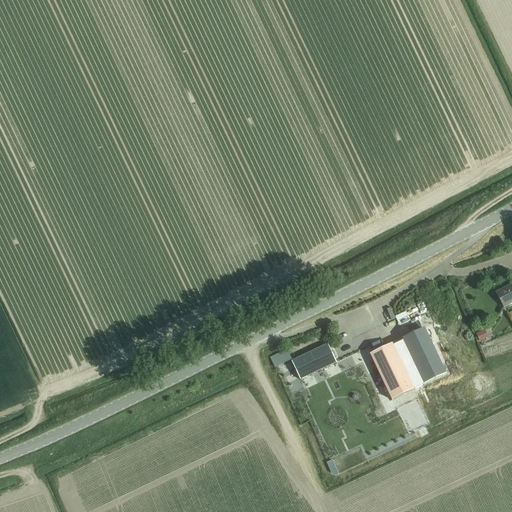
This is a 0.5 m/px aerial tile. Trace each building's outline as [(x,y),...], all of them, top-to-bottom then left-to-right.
[(511,284),(495,293),(503,307),(511,302),(511,284)] [(425,328),(403,339),(425,384),(447,374),(432,345),(431,340),(428,336),(428,334),(427,332),(426,330),(425,328)] [(485,331),(476,334),(479,341),(488,337),(485,331)] [(328,344),(291,361),(300,379),(336,362),(328,344)] [(392,345),(370,355),(392,400),(413,389),(392,345)] [(287,350),(270,358),(274,367),(291,359),(287,350)] [(327,463),(333,477),(338,474),(332,461),(327,463)]
